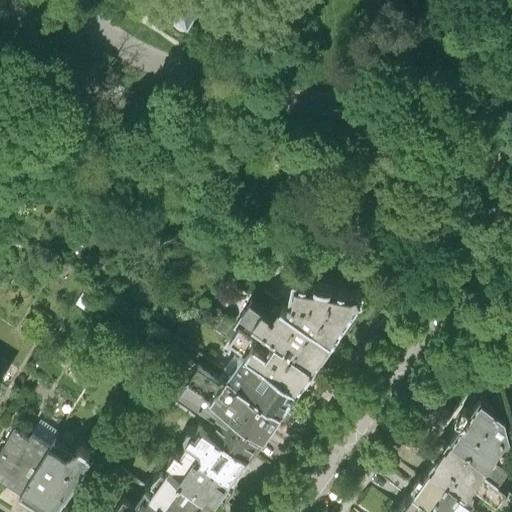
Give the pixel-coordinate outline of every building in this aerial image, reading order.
[(172,0),(170,3),(188,15),(197,0),(172,0)] [(293,278),(288,306),(334,338),(360,303),(365,300),(361,288),(355,290),(293,278)] [(92,289),(84,284),(77,295),(85,300),(92,289)] [(231,335),(247,347),(300,385),(315,364),(334,338),(288,306),(282,301),(274,312),(251,296),(241,311),(278,337),(269,348),(255,338),(258,334),(241,322),(231,335)] [(230,371),(282,409),(300,385),(247,347),(230,371)] [(188,376),(265,433),(282,409),(230,371),(224,378),(200,360),(188,376)] [(205,420),(249,453),(265,433),(188,376),(180,387),(212,410),(205,420)] [(492,469),(499,475),(509,461),(497,452),(494,451),(505,436),(510,435),(504,412),(480,395),(470,409),(464,405),(456,416),(462,420),(452,433),(488,459),(485,464),(492,469)] [(186,443),(232,477),(249,453),(205,420),(197,431),(191,427),(187,433),(191,437),(186,443)] [(0,472),(22,487),(51,441),(52,439),(33,427),(29,431),(15,422),(0,448),(0,472)] [(437,453),(431,461),(475,493),(482,483),(492,469),(485,464),(488,459),(452,433),(445,442),(441,439),(433,450),(437,453)] [(67,452),(51,441),(22,487),(20,490),(45,506),(46,511),(60,509),(59,503),(92,452),(80,445),(67,452)] [(169,466),(215,500),(232,477),(186,443),(169,466)] [(431,461),(415,484),(452,511),(458,511),(468,502),(475,493),(431,461)] [(169,466),(150,492),(177,511),(206,511),(215,500),(169,466)] [(511,484),(499,475),(492,469),(482,483),(511,505),(511,502),(511,484)] [(398,507),(405,511),(452,511),(415,484),(408,494),(406,493),(399,503),(400,504),(398,507)] [(177,511),(150,492),(144,488),(134,501),(125,494),(111,511),(177,511)] [(481,511),(468,502),(458,511),(481,511)]
